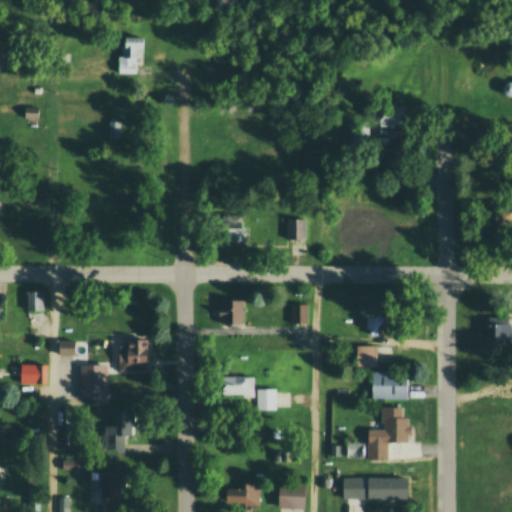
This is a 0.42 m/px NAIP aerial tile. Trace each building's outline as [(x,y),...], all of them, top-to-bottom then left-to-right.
[(116,66),(116,51),(120,51),(121,35),(144,35),(144,54),(137,54),(137,67),(116,66)] [(511,95),(510,96),(508,96),(506,95),(504,94),(503,92),(502,89),(502,87),(503,84),(505,82),(507,81),(510,81),(511,81),(511,95)] [(368,105),(403,103),(405,128),(370,131),(368,105)] [(22,107),(22,120),(38,119),(38,107),(22,107)] [(108,118),(106,139),(119,140),(119,130),(120,119),(108,118)] [(351,122),(351,145),(367,145),(367,122),(351,122)] [(220,137),(230,138),(232,129),(221,127),(220,137)] [(511,228),(511,206),(492,206),(492,229),(511,228)] [(218,238),(243,237),(243,211),(217,211),(218,238)] [(380,214),(409,213),(410,230),(381,231),(380,214)] [(286,217),(305,217),(306,240),(286,240),(286,217)] [(26,311),(26,290),(44,290),(44,311),(26,311)] [(219,325),(219,298),(242,298),(242,325),(219,325)] [(288,303),(306,302),(307,323),(289,324),(288,303)] [(364,330),(364,310),(390,310),(390,326),(379,326),(379,330),(364,330)] [(486,321),(511,321),(511,350),(487,350),(486,321)] [(59,355),(77,354),(76,337),(58,337),(59,355)] [(117,340),(118,370),(150,369),(149,339),(117,340)] [(354,345),(376,344),(377,366),(354,366),(354,345)] [(18,363),(45,363),(45,385),(18,385),(18,363)] [(80,365),(81,400),(107,400),(107,364),(80,365)] [(371,372),(393,371),(393,374),(406,374),(407,398),(371,399),(371,372)] [(221,374),(254,374),(254,387),(273,387),(273,411),(253,411),(253,396),(221,396),(221,374)] [(382,405),(382,427),(367,427),(367,459),(388,459),(388,441),(406,441),(406,416),(403,416),(403,405),(382,405)] [(111,410),(111,422),(106,422),(105,452),(124,452),(124,437),(135,437),(136,410),(111,410)] [(342,441),(363,441),(363,459),(342,458),(342,441)] [(61,457),(77,457),(77,471),(61,471),(61,457)] [(101,473),(101,498),(128,498),(128,472),(101,473)] [(341,476),(407,475),(408,499),(368,500),(368,496),(341,497),(341,476)] [(224,486),(224,505),(260,505),(260,481),(240,481),(240,486),(224,486)] [(276,482),(304,482),(303,508),(275,508),(276,482)] [(59,495),(59,511),(71,511),(72,496),(59,495)]
